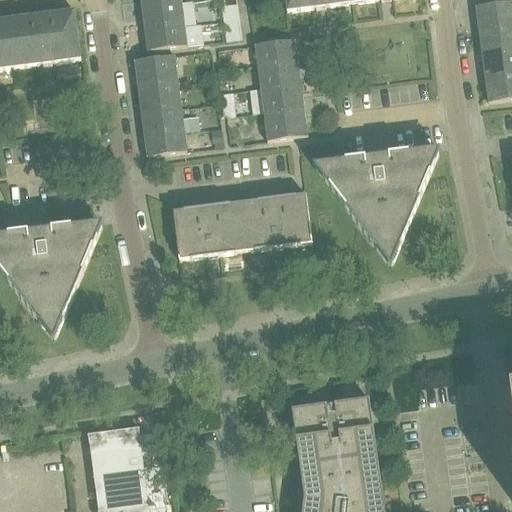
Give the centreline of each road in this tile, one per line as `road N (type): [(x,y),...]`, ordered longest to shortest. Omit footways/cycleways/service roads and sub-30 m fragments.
road 1 (residential): [(157,370),(94,0)]
road 2 (tertiary): [(157,370),(491,296)]
road 3 (residential): [(491,296),(445,0)]
road 4 (tertiary): [(0,402),(157,370)]
